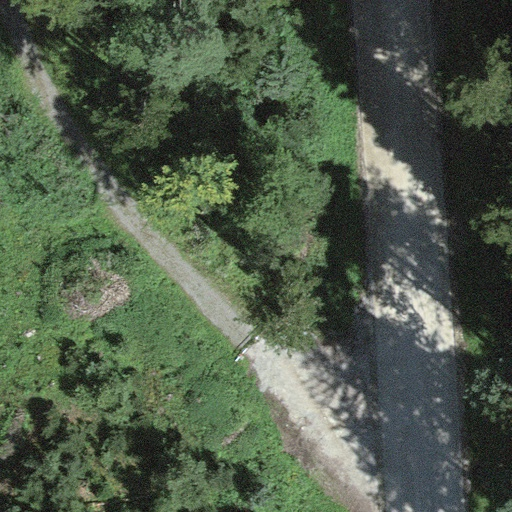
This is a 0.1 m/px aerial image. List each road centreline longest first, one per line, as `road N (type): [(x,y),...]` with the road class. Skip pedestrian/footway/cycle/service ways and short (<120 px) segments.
road 1 (track): [(414,460),(202,262),(0,55)]
road 2 (tertiary): [(385,0),(417,511)]
